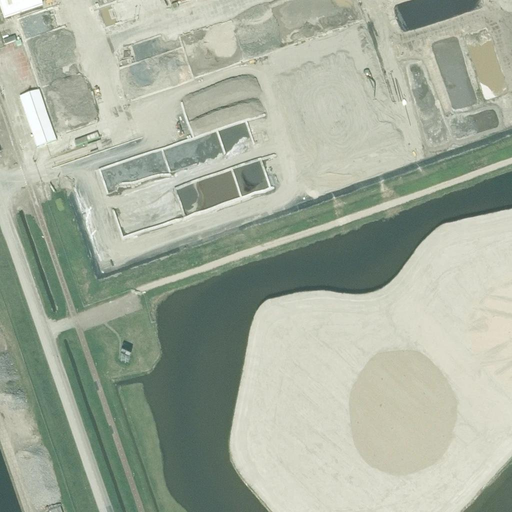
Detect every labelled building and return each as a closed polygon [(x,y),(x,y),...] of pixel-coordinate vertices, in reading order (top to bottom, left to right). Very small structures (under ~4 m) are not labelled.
[(0,0),(0,7),(4,20),(42,6),(40,0),(0,0)] [(186,30),(188,41),(194,40),(191,28),(186,30)] [(196,47),(198,53),(206,50),(203,44),(196,47)] [(20,64),(22,89),(33,88),(32,84),(37,83),(35,61),(28,62),(28,63),(20,64)] [(56,142),(51,128),(38,92),(20,98),(37,148),(56,142)]
